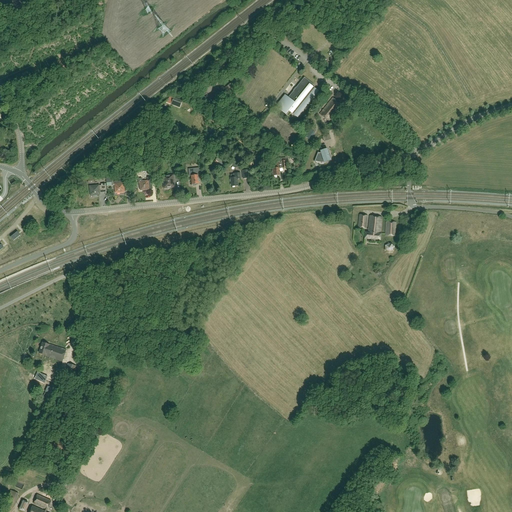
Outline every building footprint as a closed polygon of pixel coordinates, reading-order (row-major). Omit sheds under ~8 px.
[(225,95),(239,85),(236,82),(239,80),(236,76),(220,89),(225,95)] [(297,117),(318,91),(312,86),(313,85),(304,78),(297,87),(295,88),(294,89),(293,90),(293,91),(292,92),(288,98),(285,96),(276,107),(285,115),(288,111),(297,117)] [(209,105),(221,96),(217,91),(205,100),(209,105)] [(329,121),(342,105),(333,98),(330,102),(320,115),(329,121)] [(309,140),(315,132),(310,129),(305,137),(309,140)] [(331,159),(328,150),(327,150),(327,149),(320,151),(321,153),(318,153),(318,152),(314,162),(315,162),(315,161),(316,161),(317,161),(318,161),(319,161),(320,161),(321,161),(322,161),(323,161),(324,163),(327,162),(331,161),(330,159),(331,159)] [(218,157),(215,160),(222,166),(225,163),(218,157)] [(280,176),(280,168),(280,165),(282,165),(282,168),(287,168),(286,161),(286,159),(281,159),(281,163),(279,163),(277,163),(277,165),(277,168),(273,168),(273,171),(272,171),(271,171),(271,172),(270,173),(270,174),(271,175),(272,175),(273,175),(273,176),(280,176)] [(195,169),(189,169),(189,176),(192,176),(192,185),(193,185),(193,186),(196,186),(196,185),(199,185),(199,175),(196,176),(195,169)] [(238,186),(237,179),(241,179),(240,173),(234,174),(230,175),(231,178),(230,178),(231,187),(238,186)] [(174,187),(173,175),(162,176),(164,188),(174,187)] [(147,178),(148,181),(142,181),(142,178),(138,179),(138,183),(139,183),(140,190),(145,190),(145,191),(149,190),(152,190),(153,190),(152,178),(147,178)] [(127,191),(126,181),(115,182),(116,193),(125,192),(127,191)] [(106,193),(105,184),(101,184),(101,186),(90,187),(91,195),(94,195),(94,196),(97,196),(97,195),(100,194),(100,193),(106,193)] [(366,229),(367,216),(359,215),(358,228),(366,229)] [(380,234),(381,217),(369,216),(368,232),(365,232),(364,239),(380,240),(381,234),(380,234)] [(0,230),(10,223),(7,218),(0,223),(0,230)] [(395,236),(395,222),(386,222),(385,236),(395,236)] [(14,241),(20,235),(19,234),(19,233),(17,232),(11,237),(14,241)] [(385,251),(389,254),(394,252),(394,246),(390,243),(385,246),(385,251)] [(62,362),(66,350),(49,344),(49,345),(43,343),(39,354),(45,356),(62,362)] [(74,375),(76,366),(68,363),(65,373),(74,375)] [(43,368),(41,374),(56,379),(58,373),(43,368)] [(65,446),(56,440),(53,445),(62,451),(65,446)] [(13,506),(18,494),(11,491),(5,503),(13,506)] [(46,511),(51,501),(37,495),(33,504),(45,509),(44,511),(32,506),(29,511),(46,511)] [(23,500),(19,510),(24,511),(28,502),(23,500)]
